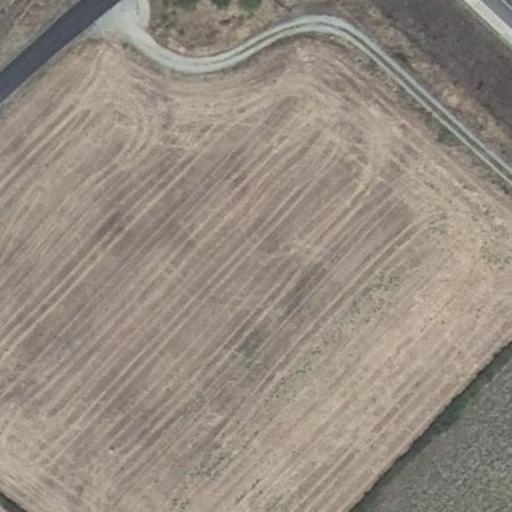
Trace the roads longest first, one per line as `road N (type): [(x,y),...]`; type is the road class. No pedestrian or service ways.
road 1 (track): [(108,0),(163,54),(197,64),(297,25),(349,33),(511,177)]
road 2 (unclassified): [(0,89),(101,0)]
